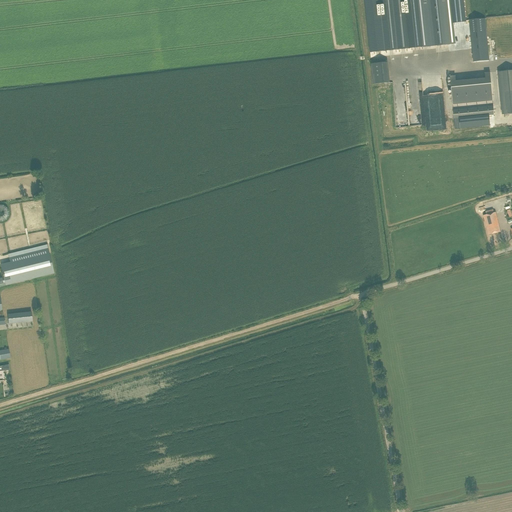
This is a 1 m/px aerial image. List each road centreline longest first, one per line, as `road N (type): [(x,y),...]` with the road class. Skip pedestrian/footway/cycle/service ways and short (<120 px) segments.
road 1 (track): [(361,294),(0,406)]
road 2 (unclassified): [(402,511),(361,294)]
road 3 (unclassified): [(511,248),(361,294)]
